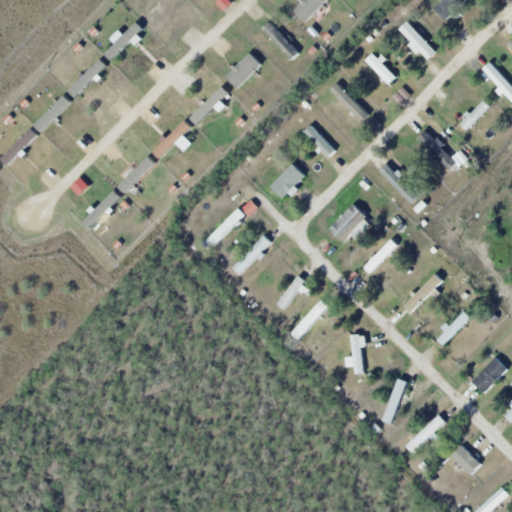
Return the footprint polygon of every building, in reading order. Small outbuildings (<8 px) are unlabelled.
[(466,0),(441,0),(433,9),(449,23),(468,1),(466,0)] [(440,52),(411,22),(401,31),(430,61),(421,69),(430,79),(443,67),(435,57),(440,52)] [(368,61),(392,85),(399,78),(375,54),(368,61)] [(511,81),(494,64),(486,72),(511,98),(511,81)] [(376,120),(349,93),(334,107),(361,134),(376,120)] [(493,107),(486,99),(462,123),(470,131),(493,107)] [(305,133),(333,158),(339,151),(311,127),(305,133)] [(459,164),(427,133),(421,140),(452,171),(459,164)] [(273,187),(285,200),(309,177),(296,164),(273,187)] [(382,173),(414,205),(421,198),(389,166),(382,173)] [(327,235),(336,243),(369,210),(360,202),(327,235)] [(209,242),(216,248),(249,215),(242,209),(209,242)] [(406,245),(397,235),(364,268),(374,277),(406,245)] [(235,268),(242,275),(276,244),(268,236),(235,268)] [(445,282),(437,274),(405,306),(413,314),(445,282)] [(306,337),(329,313),(320,305),(297,329),(306,337)] [(439,339),(445,345),(474,319),(468,313),(439,339)] [(367,374),(364,335),(354,336),(357,375),(367,374)] [(488,394),(511,370),(511,369),(499,358),(476,382),(488,394)] [(410,383),(399,379),(386,422),(397,426),(410,383)] [(449,423),(441,415),(409,447),(416,455),(449,423)] [(474,476),(485,465),(465,446),(454,457),(474,476)] [(478,511),(493,511),(511,494),(504,487),(478,511)]
